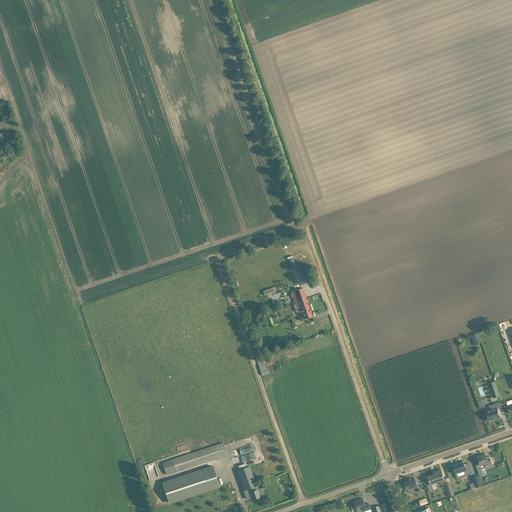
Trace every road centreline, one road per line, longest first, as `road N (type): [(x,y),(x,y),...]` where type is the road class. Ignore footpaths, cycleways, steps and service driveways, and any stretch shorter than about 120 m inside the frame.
road 1 (unknown): [(302,504),(218,259)]
road 2 (residential): [(388,474),(311,252)]
road 3 (residential): [(388,474),(511,431)]
